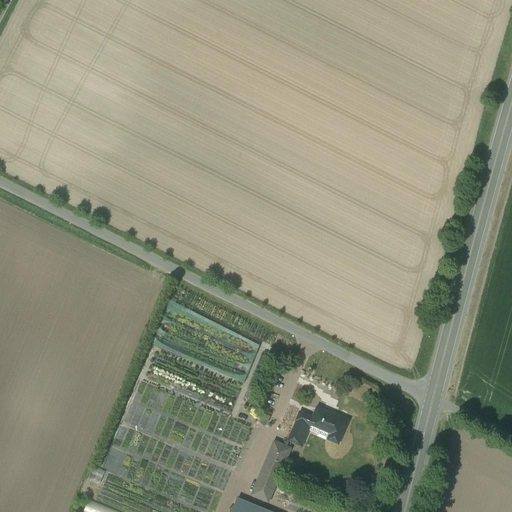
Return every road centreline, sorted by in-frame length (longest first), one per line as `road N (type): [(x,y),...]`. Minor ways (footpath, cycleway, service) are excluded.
road 1 (unclassified): [(433,394),(0,182)]
road 2 (secondary): [(511,101),(433,394)]
road 3 (secondary): [(433,394),(405,511)]
